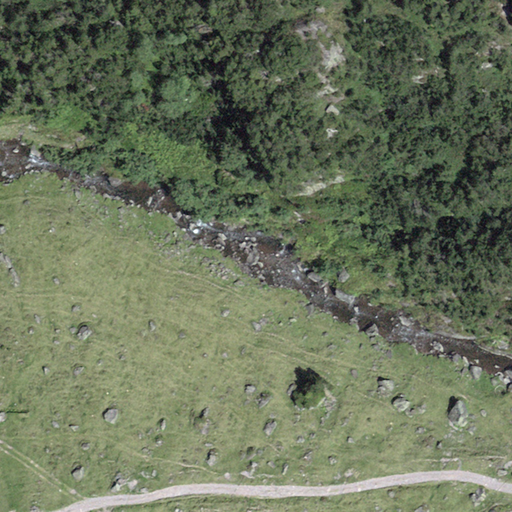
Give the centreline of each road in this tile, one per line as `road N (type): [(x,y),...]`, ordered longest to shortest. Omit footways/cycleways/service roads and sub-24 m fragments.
road 1 (track): [(511,488),(443,474),(329,491),(178,492),(69,511)]
road 2 (track): [(269,491),(77,434),(0,430)]
